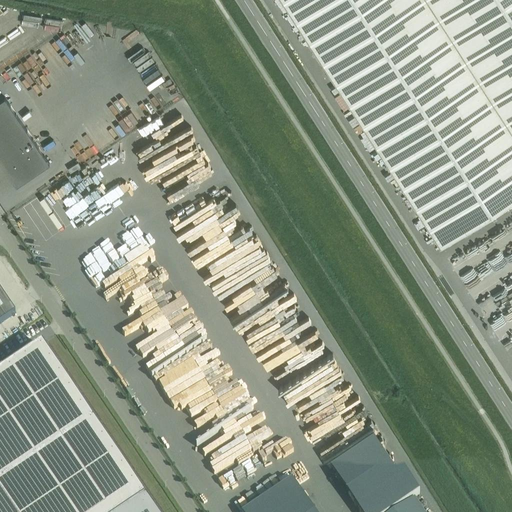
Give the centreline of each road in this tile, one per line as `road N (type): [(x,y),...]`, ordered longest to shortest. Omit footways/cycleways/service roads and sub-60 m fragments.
road 1 (unknown): [(226,511),(140,372),(153,352),(214,316),(353,511)]
road 2 (tertiary): [(242,0),(511,418)]
road 3 (unclassified): [(191,511),(0,230)]
